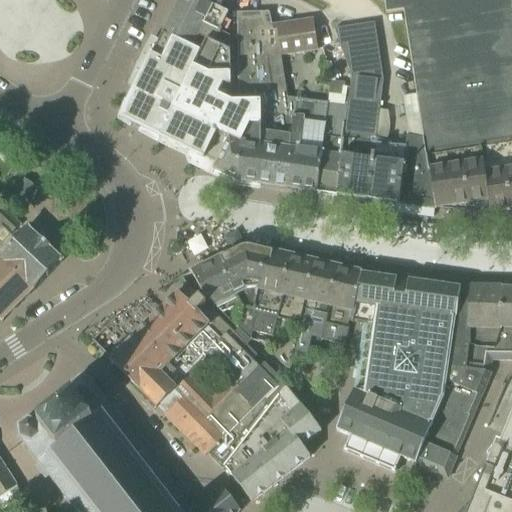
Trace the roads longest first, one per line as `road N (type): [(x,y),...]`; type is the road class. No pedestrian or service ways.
road 1 (tertiary): [(0,359),(116,286),(131,256),(129,207),(111,176),(59,131)]
road 2 (tertiary): [(59,131),(124,0)]
